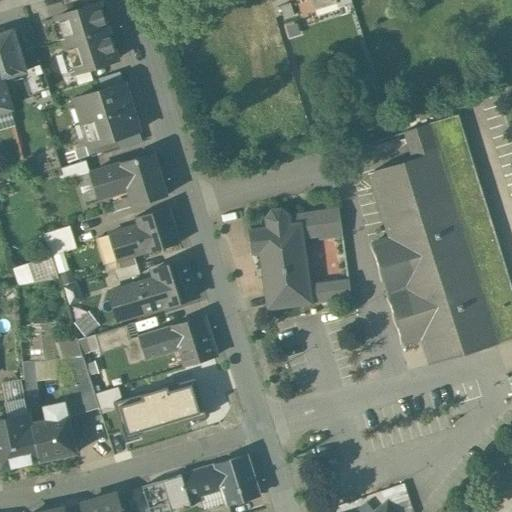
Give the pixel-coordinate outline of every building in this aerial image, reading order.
[(98,3),(56,16),(74,72),(116,59),(98,3)] [(12,30),(0,33),(0,111),(10,108),(1,78),(21,72),(25,71),(24,69),(12,30)] [(41,64),(24,69),(25,71),(21,72),(28,95),(48,89),(41,64)] [(123,83),(74,98),(76,105),(69,108),(74,124),(81,121),(89,146),(138,130),(123,83)] [(511,293),(457,117),(457,115),(404,131),(413,160),(438,152),(495,333),(492,334),(495,343),(511,338),(511,293)] [(413,160),(371,173),(370,173),(368,173),(369,175),(374,189),(389,237),(375,241),(373,242),(374,243),(406,343),(421,338),(425,352),(425,354),(492,334),(495,333),(438,152),(413,160)] [(151,154),(121,163),(128,188),(133,205),(164,196),(151,154)] [(121,163),(90,173),(90,175),(97,198),(128,188),(121,163)] [(90,175),(80,178),(87,201),(97,198),(90,175)] [(170,205),(135,215),(138,224),(146,251),(181,240),(170,205)] [(289,216),(278,209),(271,210),(264,218),(266,228),(247,231),(251,253),(260,251),(268,308),(351,297),(349,280),(309,285),(308,278),(314,277),(313,271),(307,272),(303,239),(319,237),(319,239),(342,236),(339,208),(289,216)] [(138,224),(109,233),(110,239),(116,257),(117,260),(146,251),(138,224)] [(70,225),(44,233),(50,254),(76,246),(70,225)] [(110,239),(102,242),(107,260),(116,257),(110,239)] [(14,266),(19,284),(46,278),(41,259),(14,266)] [(155,278),(110,292),(111,294),(113,293),(120,316),(118,317),(119,319),(197,295),(186,260),(152,271),(155,278)] [(91,311),(77,321),(85,334),(100,324),(91,311)] [(203,317),(138,336),(144,359),(178,349),(183,365),(215,356),(203,317)] [(31,321),(33,357),(60,356),(58,320),(31,321)] [(126,325),(95,334),(99,348),(122,341),(130,339),(126,325)] [(130,339),(122,341),(129,364),(144,359),(138,336),(130,339)] [(62,340),(64,357),(82,354),(80,337),(62,340)] [(82,356),(67,357),(75,384),(90,380),(82,356)] [(58,358),(37,359),(38,379),(59,378),(58,358)] [(34,360),(21,361),(23,378),(20,378),(26,414),(28,424),(29,423),(36,422),(34,413),(38,408),(34,360)] [(20,380),(2,384),(8,418),(26,414),(20,380)] [(75,384),(64,388),(72,415),(99,407),(90,380),(75,384)] [(195,381),(113,405),(124,444),(206,419),(195,381)] [(64,402),(43,406),(46,420),(66,415),(64,402)] [(8,418),(0,419),(0,469),(37,461),(29,423),(28,424),(26,414),(8,418)] [(36,422),(29,423),(37,461),(39,461),(39,460),(73,453),(74,453),(75,453),(75,451),(68,417),(67,415),(66,415),(46,420),(36,422)] [(246,455),(214,465),(221,488),(226,504),(259,495),(246,455)] [(214,465),(181,474),(189,498),(221,488),(214,465)] [(189,498),(181,474),(172,477),(179,501),(189,498)] [(120,511),(115,494),(81,505),(83,511),(120,511)]
